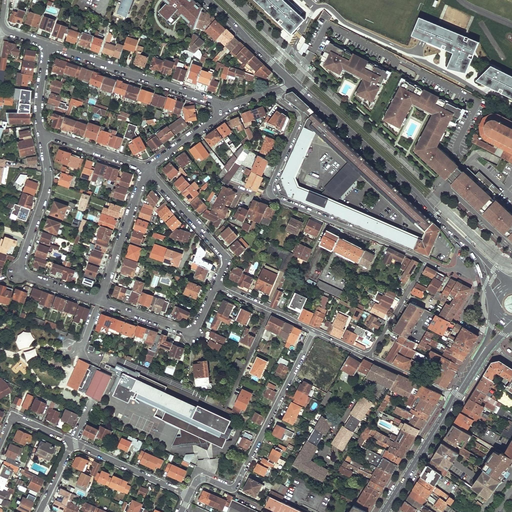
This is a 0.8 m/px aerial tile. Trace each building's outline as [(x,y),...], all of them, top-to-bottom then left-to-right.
[(17,0),(13,11),(18,13),(19,9),(22,1),(24,2),(24,0),(17,0)] [(120,0),(114,17),(125,21),(126,17),(128,18),(131,11),(129,10),(132,3),(134,3),(135,0),(120,0)] [(207,12),(193,0),(167,0),(173,6),(163,15),(174,24),(181,17),(198,31),(207,12)] [(306,22),(282,0),(253,0),(293,36),(306,22)] [(19,9),(18,13),(13,11),(10,21),(21,25),(25,14),(26,12),(19,9)] [(322,11),(320,17),(329,21),(332,15),(322,11)] [(38,27),(41,16),(30,12),(26,23),(38,27)] [(209,27),(215,19),(207,12),(203,22),(209,27)] [(51,31),(55,20),(44,17),(41,28),(51,31)] [(217,38),(226,29),(215,19),(209,27),(205,31),(215,40),(217,38)] [(480,44),(420,19),(412,37),(454,55),(448,70),(467,74),(480,44)] [(68,35),(70,30),(67,28),(67,27),(56,23),(52,35),(64,39),(65,34),(68,35)] [(225,46),(234,37),(226,29),(217,38),(225,46)] [(75,42),(79,43),(81,34),(76,32),(70,30),(68,35),(66,40),(74,43),(75,42)] [(96,38),(98,32),(96,31),(94,37),(91,49),(99,52),(103,41),(96,38)] [(134,52),(137,41),(130,39),(133,32),(129,31),(124,46),(123,48),(134,52)] [(123,48),(124,46),(117,44),(116,47),(108,45),(111,36),(110,36),(110,33),(108,33),(107,35),(105,43),(106,44),(103,53),(120,58),(123,48)] [(90,48),(94,38),(82,34),(79,44),(90,48)] [(232,50),(239,42),(234,37),(225,46),(214,58),(216,59),(227,48),(231,51),(232,50)] [(194,53),(203,43),(198,38),(190,47),(189,49),(194,53)] [(17,55),(19,48),(13,46),(13,44),(9,43),(9,41),(3,40),(1,57),(3,57),(3,56),(6,56),(7,52),(17,55)] [(237,55),(244,46),(239,42),(232,50),(237,55)] [(327,43),(323,50),(324,51),(322,55),(326,57),(324,60),(326,61),(324,65),(328,69),(328,68),(331,69),(330,71),(333,72),(332,73),(337,78),(342,69),(343,66),(349,68),(348,70),(352,72),(357,74),(356,76),(363,79),(359,89),(358,89),(356,95),(362,100),(364,101),(363,102),(369,107),(371,103),(370,102),(371,100),(372,100),(376,93),(375,93),(378,87),(379,87),(384,77),(386,78),(388,74),(385,72),(386,71),(382,69),(379,68),(379,69),(376,68),(376,67),(374,66),(374,64),(370,62),(369,63),(367,61),(353,54),(350,53),(350,52),(345,50),(345,51),(342,50),(342,51),(339,49),(340,48),(333,45),(333,44),(329,42),(328,44),(327,43)] [(144,67),(147,58),(141,55),(143,48),(137,46),(135,54),(137,55),(134,64),(144,67)] [(208,49),(209,48),(207,46),(200,54),(202,56),(208,49)] [(237,55),(236,55),(246,65),(254,56),(244,46),(237,55)] [(192,58),(194,53),(188,52),(182,49),(181,52),(187,54),(187,55),(192,58)] [(34,61),(35,51),(26,50),(25,55),(24,55),(23,59),(34,61)] [(253,73),(252,75),(254,75),(255,74),(264,65),(254,56),(246,65),(245,66),(248,69),(251,66),(253,68),(250,70),(253,73)] [(160,72),(163,62),(155,58),(155,57),(154,57),(150,69),(160,72)] [(175,70),(178,61),(175,60),(175,59),(173,58),(173,59),(174,60),(173,62),(165,60),(161,72),(166,74),(166,73),(169,74),(171,69),(175,70)] [(23,60),(22,60),(20,73),(21,73),(21,72),(32,74),(33,63),(23,61),(23,60)] [(65,68),(67,63),(56,60),(52,71),(63,75),(65,68)] [(181,67),(182,63),(178,61),(175,70),(172,77),(183,81),(186,71),(177,68),(178,66),(181,67)] [(224,66),(225,65),(217,62),(215,69),(218,70),(220,66),(224,67),(224,66)] [(79,73),(81,68),(67,63),(65,68),(66,69),(65,73),(73,76),(74,71),(79,73)] [(201,70),(202,67),(192,64),(186,82),(196,85),(197,81),(201,70)] [(267,80),(273,73),(264,65),(255,74),(254,75),(267,80)] [(236,74),(236,69),(230,67),(229,68),(224,66),(224,67),(220,77),(226,79),(228,74),(235,77),(236,74)] [(88,82),(92,72),(83,68),(79,79),(88,82)] [(511,78),(492,68),(476,84),(511,100),(511,78)] [(197,81),(209,85),(211,80),(214,70),(210,69),(209,73),(201,70),(197,81)] [(244,77),(245,72),(244,72),(241,71),(238,69),(236,69),(236,74),(242,76),(244,77)] [(100,87),(104,76),(94,72),(90,83),(100,87)] [(253,81),(254,75),(252,75),(245,72),(244,77),(244,78),(253,81)] [(31,80),(32,75),(18,73),(16,83),(26,85),(27,79),(31,80)] [(107,91),(110,79),(105,77),(101,89),(107,91)] [(113,91),(116,81),(110,79),(107,91),(112,93),(113,91)] [(401,80),(398,84),(400,85),(395,95),(396,96),(392,102),(388,109),(389,109),(388,111),(387,111),(383,120),(387,123),(387,122),(390,123),(389,125),(396,132),(401,123),(401,124),(404,119),(402,118),(404,116),(404,117),(411,103),(418,107),(419,105),(423,108),(428,110),(428,109),(434,111),(432,114),(429,121),(432,122),(431,124),(429,124),(425,132),(426,133),(425,135),(423,134),(420,138),(421,139),(420,141),(419,140),(415,148),(418,150),(417,152),(428,162),(429,162),(433,166),(432,166),(440,174),(441,174),(443,176),(446,180),(457,168),(458,167),(454,163),(453,163),(451,161),(451,160),(444,154),(442,152),(441,153),(439,151),(440,150),(434,143),(435,141),(438,142),(439,139),(440,139),(444,132),(443,131),(449,119),(455,122),(457,118),(458,119),(462,112),(460,111),(462,109),(457,106),(457,107),(450,104),(450,105),(447,104),(447,103),(444,102),(445,100),(441,98),(440,99),(437,97),(438,97),(424,89),(423,90),(421,89),(421,88),(416,86),(415,87),(413,85),(412,86),(409,85),(410,83),(408,82),(408,81),(404,79),(403,81),(401,80)] [(60,92),(63,84),(53,80),(50,89),(61,94),(61,93),(60,92)] [(124,97),(128,85),(122,83),(122,82),(117,80),(116,81),(113,91),(122,95),(121,101),(123,101),(124,97)] [(216,92),(219,83),(211,80),(209,85),(208,90),(216,92)] [(136,101),(140,89),(128,85),(124,97),(136,101)] [(28,113),(29,91),(12,87),(10,98),(12,98),(18,99),(17,113),(28,113)] [(58,106),(62,97),(52,93),(52,92),(46,89),(45,93),(50,95),(48,102),(58,106)] [(150,104),(153,93),(142,89),(138,100),(150,104)] [(299,108),(304,102),(292,91),(291,91),(284,92),(285,97),(299,108)] [(162,108),(166,97),(155,94),(152,104),(162,108)] [(81,107),(83,102),(77,100),(71,98),(69,103),(68,107),(66,110),(66,112),(65,114),(67,115),(69,109),(71,110),(72,104),(81,107)] [(174,111),(177,101),(168,98),(165,108),(172,110),(174,111)] [(183,108),(185,103),(177,101),(174,111),(177,112),(177,114),(176,116),(177,116),(180,115),(181,114),(183,108)] [(307,114),(311,109),(304,102),(299,108),(307,114)] [(104,116),(106,111),(104,110),(97,107),(95,106),(93,111),(90,120),(92,120),(94,112),(104,116)] [(195,111),(194,106),(184,107),(184,108),(183,108),(181,114),(182,114),(183,117),(185,117),(186,121),(190,120),(191,122),(192,121),(192,120),(196,119),(195,114),(193,114),(193,112),(195,111)] [(258,128),(260,126),(258,124),(262,119),(262,118),(265,117),(266,115),(263,107),(253,111),(253,113),(256,120),(255,120),(257,126),(258,128)] [(275,128),(284,132),(289,120),(289,119),(288,117),(278,109),(271,118),(268,115),(266,118),(269,121),(267,124),(265,128),(273,131),(275,128)] [(289,196),(414,249),(419,239),(333,202),(336,199),(336,198),(351,182),(353,181),(342,171),(341,172),(341,173),(326,189),(319,196),(298,187),(294,178),(314,131),(315,128),(427,232),(437,236),(440,229),(311,109),(307,114),(308,115),(304,122),(306,123),(304,127),(288,163),(283,173),(282,176),(281,178),(279,179),(281,183),(283,182),(289,196)] [(159,118),(162,112),(156,110),(153,119),(155,119),(159,118)] [(244,124),(254,120),(250,111),(241,115),(244,124)] [(28,123),(28,113),(17,113),(6,112),(7,123),(28,123)] [(60,129),(64,117),(53,113),(52,118),(54,119),(52,126),(60,129)] [(83,136),(87,125),(78,122),(80,115),(78,114),(76,122),(72,132),(83,136)] [(496,147),(511,154),(511,121),(496,114),(491,114),(482,118),(479,126),(480,134),(484,141),(496,147)] [(174,134),(188,125),(181,115),(180,115),(177,116),(180,119),(169,127),(172,131),(174,134)] [(72,132),(76,122),(66,118),(62,129),(66,131),(67,130),(72,132)] [(239,118),(226,123),(230,129),(236,127),(238,132),(244,129),(239,118)] [(96,140),(100,128),(89,123),(84,136),(96,140)] [(133,140),(138,138),(135,132),(137,128),(136,127),(128,123),(124,137),(132,140),(133,140)] [(237,159),(245,148),(242,144),(239,146),(240,148),(238,150),(227,136),(231,132),(225,123),(215,130),(222,139),(226,144),(230,149),(233,153),(234,155),(237,159)] [(31,138),(28,126),(19,127),(19,131),(18,131),(18,132),(17,132),(19,141),(31,138)] [(107,145),(112,130),(109,129),(108,133),(103,131),(104,128),(102,127),(96,143),(102,145),(103,144),(107,145)] [(175,135),(174,134),(172,131),(170,131),(167,127),(161,132),(160,130),(155,134),(161,141),(162,141),(163,143),(175,135)] [(119,149),(122,139),(119,138),(119,137),(118,136),(117,137),(114,136),(116,129),(114,128),(111,135),(112,135),(108,145),(119,149)] [(212,146),(222,139),(215,130),(205,137),(212,146)] [(468,141),(511,163),(511,154),(496,147),(495,149),(476,139),(478,136),(472,133),(468,141)] [(153,150),(162,144),(156,136),(148,142),(153,150)] [(135,155),(146,150),(139,137),(138,138),(133,140),(134,142),(130,144),(130,145),(135,155)] [(245,148),(249,141),(248,137),(241,143),(242,144),(245,148)] [(270,152),(273,144),(272,143),(273,139),(266,137),(260,152),(267,155),(269,152),(270,152)] [(34,153),(31,138),(19,141),(16,142),(19,156),(34,153)] [(224,168),(203,140),(190,149),(197,159),(200,157),(207,151),(208,151),(223,170),(219,175),(220,176),(222,180),(223,179),(228,172),(224,168)] [(240,165),(250,151),(245,148),(237,159),(235,162),(240,165)] [(68,164),(71,154),(60,149),(56,160),(68,164)] [(209,154),(207,151),(200,157),(202,160),(209,154)] [(182,168),(192,161),(185,152),(176,159),(182,168)] [(78,168),(82,158),(72,154),(69,165),(78,168)] [(235,162),(237,159),(234,155),(228,165),(227,164),(224,168),(228,172),(235,162)] [(263,173),(268,161),(258,156),(253,168),(263,173)] [(85,178),(91,180),(94,171),(95,169),(92,167),(93,163),(87,161),(81,178),(85,179),(85,178)] [(230,181),(241,165),(240,165),(235,162),(228,172),(223,179),(230,181)] [(104,175),(107,166),(98,163),(95,172),(94,171),(91,180),(96,181),(97,177),(96,176),(97,173),(104,175)] [(171,178),(178,172),(170,163),(162,169),(171,178)] [(115,181),(119,169),(113,167),(112,168),(108,166),(105,177),(115,181)] [(248,176),(249,176),(248,179),(245,187),(257,192),(260,184),(261,181),(263,177),(261,176),(251,171),(246,168),(243,174),(248,176)] [(261,176),(263,173),(253,168),(251,171),(261,176)] [(457,168),(446,180),(449,182),(451,184),(463,172),(460,170),(457,168)] [(467,168),(463,172),(451,184),(457,190),(458,189),(462,192),(461,193),(490,221),(492,220),(493,221),(492,223),(494,224),(495,223),(497,225),(496,226),(511,240),(511,215),(494,199),(501,192),(479,171),(475,175),(467,168)] [(128,187),(132,175),(123,172),(120,179),(117,178),(115,184),(126,188),(127,187),(128,187)] [(26,176),(27,175),(22,174),(17,182),(21,185),(26,176)] [(69,187),(73,177),(63,174),(59,184),(69,187)] [(33,195),(37,184),(27,180),(28,177),(26,176),(21,185),(25,187),(23,191),(33,195)] [(182,191),(190,185),(182,176),(175,183),(182,191)] [(200,192),(201,193),(214,181),(212,179),(202,188),(203,188),(200,191),(200,192)] [(197,191),(200,188),(194,181),(182,192),(189,200),(186,202),(188,203),(199,193),(197,191)] [(124,200),(127,190),(116,186),(115,188),(117,189),(116,189),(114,197),(124,200)] [(228,188),(223,186),(210,213),(223,219),(226,214),(225,214),(226,211),(227,212),(227,211),(229,208),(227,207),(224,206),(226,203),(229,205),(230,205),(237,193),(232,190),(231,190),(231,191),(228,190),(229,189),(228,188)] [(211,202),(216,191),(213,190),(208,200),(211,202)] [(155,207),(159,200),(151,191),(146,199),(143,203),(144,203),(143,207),(152,210),(155,212),(156,210),(158,209),(155,207)] [(32,204),(34,197),(22,193),(18,205),(29,209),(31,203),(32,204)] [(80,205),(80,206),(79,209),(85,212),(86,208),(91,196),(86,194),(84,193),(82,197),(80,205)] [(200,213),(207,207),(203,202),(204,202),(203,200),(202,201),(197,196),(190,203),(200,213)] [(253,219),(260,203),(253,200),(248,210),(242,207),(242,208),(239,206),(234,216),(237,218),(236,218),(243,222),(246,216),(253,219)] [(63,219),(67,207),(55,202),(51,211),(52,212),(51,215),(63,219)] [(25,221),(29,209),(18,205),(14,203),(12,207),(10,208),(11,210),(10,214),(16,216),(16,217),(25,221)] [(165,221),(173,214),(163,203),(158,209),(156,210),(165,221)] [(263,216),(267,206),(260,203),(253,219),(251,225),(248,232),(252,233),(257,221),(261,222),(263,216)] [(118,218),(121,207),(111,204),(109,209),(104,208),(103,212),(118,218)] [(271,220),(276,209),(268,206),(267,205),(267,206),(263,216),(271,220)] [(149,220),(152,210),(143,207),(142,207),(139,217),(149,220)] [(222,223),(224,220),(223,219),(210,213),(206,211),(201,214),(203,215),(203,216),(214,222),(213,224),(213,226),(216,227),(217,226),(220,222),(222,223)] [(173,230),(181,223),(174,215),(166,222),(173,230)] [(113,230),(117,220),(107,216),(103,226),(113,230)] [(269,225),(271,220),(263,216),(261,222),(269,225)] [(298,235),(303,223),(292,218),(286,229),(298,235)] [(57,235),(61,223),(49,219),(45,230),(57,235)] [(79,228),(81,222),(75,220),(74,219),(72,226),(79,228)] [(78,231),(80,231),(83,222),(86,223),(86,221),(82,219),(81,222),(79,228),(78,231)] [(145,232),(148,223),(138,220),(135,229),(145,232)] [(317,238),(322,226),(308,220),(303,232),(317,238)] [(248,232),(251,225),(244,222),(241,228),(248,232)] [(231,228),(235,225),(232,223),(229,226),(229,227),(221,234),(225,238),(224,239),(228,244),(238,236),(231,228)] [(109,242),(113,230),(103,226),(101,226),(97,238),(109,242)] [(187,242),(190,233),(180,229),(177,239),(187,242)] [(139,244),(143,234),(134,231),(131,241),(139,244)] [(322,245),(329,233),(325,231),(319,244),(322,245)] [(434,245),(437,236),(427,232),(423,240),(434,245)] [(50,244),(53,236),(44,233),(41,239),(42,239),(41,242),(42,242),(41,244),(59,250),(60,248),(50,244)] [(333,250),(339,238),(329,233),(322,245),(332,250),(333,250)] [(106,252),(109,242),(97,238),(94,236),(90,248),(95,250),(96,249),(106,252)] [(241,238),(230,247),(237,256),(248,247),(241,238)] [(336,252),(342,240),(339,238),(333,250),(336,252)] [(419,239),(414,249),(430,255),(434,245),(423,240),(419,239)] [(358,263),(365,251),(342,240),(336,252),(358,263)] [(293,255),(293,254),(271,243),(269,246),(267,251),(284,259),(290,261),(293,255)] [(306,261),(312,249),(299,243),(293,255),(306,261)] [(178,267),(182,254),(154,244),(150,257),(178,267)] [(48,252),(50,248),(40,245),(36,255),(46,259),(48,255),(50,256),(51,253),(48,252)] [(137,260),(141,249),(131,245),(127,256),(137,260)] [(210,270),(213,264),(202,260),(201,258),(205,252),(199,245),(198,248),(193,262),(209,269),(210,270)] [(402,261),(404,256),(389,249),(383,262),(387,264),(386,265),(388,266),(392,258),(393,257),(399,260),(402,261)] [(100,264),(104,254),(93,250),(90,260),(100,264)] [(374,256),(365,251),(358,263),(368,268),(374,256)] [(5,258),(12,260),(15,257),(0,252),(0,254),(5,256),(5,258)] [(46,266),(48,261),(37,257),(33,266),(39,268),(41,264),(46,266)] [(406,271),(411,261),(406,258),(404,261),(405,261),(401,268),(406,271)] [(137,268),(138,263),(126,259),(120,274),(133,278),(136,270),(138,271),(139,269),(137,268)] [(285,272),(290,261),(284,259),(279,269),(285,272)] [(208,273),(209,269),(193,262),(190,260),(189,264),(192,265),(191,267),(197,270),(194,276),(203,280),(204,275),(206,276),(207,276),(208,274),(208,273)] [(407,281),(418,262),(412,260),(411,261),(406,271),(402,278),(407,281)] [(63,273),(65,267),(48,261),(47,264),(50,265),(51,264),(53,265),(51,272),(51,273),(51,274),(55,275),(56,274),(56,275),(58,271),(63,273)] [(96,277),(100,265),(90,262),(88,267),(86,266),(85,269),(87,270),(86,273),(96,277)] [(243,271),(246,265),(245,264),(242,270),(236,267),(230,278),(238,282),(243,271)] [(268,295),(279,271),(265,265),(255,289),(268,295)] [(76,278),(78,272),(65,267),(63,273),(65,273),(63,278),(71,281),(73,277),(76,278)] [(433,279),(437,272),(427,267),(423,273),(433,279)] [(427,288),(427,289),(435,294),(441,285),(446,276),(437,272),(433,279),(427,288)] [(95,277),(84,273),(83,278),(84,278),(82,283),(93,287),(95,281),(93,281),(95,277)] [(249,288),(254,279),(244,274),(238,285),(243,287),(244,286),(249,288)] [(444,303),(457,282),(451,279),(442,294),(438,299),(439,300),(444,303)] [(141,294),(145,283),(137,280),(134,291),(133,291),(141,294)] [(339,298),(342,292),(319,280),(316,286),(339,298)] [(196,299),(201,287),(190,282),(185,293),(196,299)] [(447,304),(458,309),(470,289),(457,282),(444,303),(447,304)] [(427,289),(427,288),(417,283),(414,287),(424,292),(424,293),(427,289)] [(5,290),(6,287),(0,285),(0,301),(7,304),(11,292),(5,290)] [(30,287),(25,285),(23,286),(21,291),(15,289),(12,297),(12,298),(23,302),(26,293),(27,294),(30,287)] [(129,289),(127,288),(117,285),(113,295),(118,297),(118,298),(123,300),(125,293),(130,296),(132,291),(129,289)] [(438,299),(442,294),(439,292),(443,286),(441,285),(435,294),(433,297),(438,299)] [(38,300),(42,291),(30,287),(27,294),(27,296),(38,300)] [(421,298),(424,292),(414,287),(411,292),(421,298)] [(275,308),(282,292),(277,290),(270,304),(270,305),(275,308)] [(394,299),(396,294),(388,290),(386,295),(394,299)] [(137,304),(141,294),(133,291),(130,301),(137,304)] [(51,307),(55,296),(42,292),(38,303),(51,307)] [(149,306),(153,296),(143,292),(139,303),(149,306)] [(302,309),(307,299),(295,293),(289,307),(300,313),(302,309)] [(389,308),(394,299),(386,295),(384,294),(383,297),(378,295),(376,299),(381,302),(379,304),(389,308)] [(62,311),(66,300),(56,297),(50,313),(51,313),(53,308),(62,311)] [(155,309),(161,311),(166,313),(169,303),(163,300),(154,297),(150,309),(155,311),(155,309)] [(74,312),(77,304),(67,300),(64,309),(74,312)] [(228,317),(234,305),(224,300),(218,312),(228,317)] [(383,318),(388,309),(371,301),(369,305),(373,307),(370,312),(383,318)] [(424,310),(410,302),(393,331),(401,335),(407,338),(424,310)] [(451,320),(458,309),(447,304),(439,317),(450,322),(451,320)] [(85,319),(89,310),(79,306),(74,321),(79,322),(81,317),(85,319)] [(187,318),(190,313),(175,306),(171,315),(181,320),(183,316),(184,317),(187,318)] [(310,324),(315,327),(318,321),(322,322),(327,311),(317,306),(316,310),(310,324)] [(361,327),(362,325),(352,320),(353,319),(357,321),(362,310),(356,307),(355,309),(354,312),(350,321),(357,325),(361,327)] [(247,325),(253,313),(241,308),(239,314),(236,319),(247,325)] [(19,317),(20,315),(13,313),(13,312),(7,309),(6,314),(11,316),(14,317),(18,319),(19,317)] [(308,323),(313,313),(302,309),(300,313),(298,318),(308,323)] [(229,323),(232,319),(228,317),(218,312),(212,326),(217,329),(221,320),(229,323)] [(436,315),(431,313),(414,342),(418,344),(419,344),(421,340),(424,335),(427,331),(428,328),(436,315)] [(109,328),(113,317),(102,314),(97,329),(101,331),(103,326),(107,327),(106,331),(107,331),(106,333),(107,333),(108,331),(108,332),(110,328),(109,328)] [(382,325),(385,321),(377,318),(369,314),(363,324),(371,329),(373,326),(377,329),(380,324),(382,325)] [(453,330),(456,324),(451,320),(450,322),(439,317),(436,315),(428,328),(443,335),(441,338),(446,340),(447,338),(448,338),(449,335),(453,330)] [(295,327),(279,319),(272,316),(269,324),(268,323),(265,328),(266,328),(263,335),(264,336),(267,330),(268,329),(272,331),(288,339),(295,327)] [(44,326),(45,322),(33,317),(31,321),(44,326)] [(121,331),(124,322),(114,318),(111,327),(121,331)] [(342,327),(344,322),(335,318),(332,324),(330,324),(328,329),(326,332),(340,338),(344,330),(340,328),(341,326),(342,327)] [(55,330),(57,324),(46,321),(45,322),(44,326),(55,330)] [(133,336),(137,326),(126,322),(122,332),(133,336)] [(468,352),(478,337),(456,324),(453,330),(460,334),(457,339),(449,335),(448,338),(450,339),(449,342),(453,344),(468,352)] [(147,338),(150,330),(139,325),(136,335),(141,336),(140,338),(146,340),(147,338)] [(363,337),(366,330),(361,327),(357,325),(353,333),(357,335),(363,337)] [(250,349),(255,337),(251,335),(250,336),(247,335),(250,329),(246,327),(238,344),(250,349)] [(294,344),(301,330),(295,327),(288,339),(286,344),(287,345),(286,346),(289,347),(292,343),(294,344)] [(155,341),(158,332),(150,329),(150,330),(147,338),(155,341)] [(353,344),(357,335),(353,333),(347,330),(342,339),(353,344)] [(225,337),(221,335),(212,331),(210,336),(212,337),(211,338),(214,340),(218,342),(222,344),(224,345),(227,338),(225,337)] [(171,349),(173,343),(170,342),(171,340),(166,338),(167,335),(163,334),(159,343),(164,345),(164,346),(171,349)] [(417,346),(418,344),(414,342),(407,338),(401,335),(397,341),(415,350),(416,348),(417,346)] [(430,344),(433,339),(431,338),(424,335),(421,340),(427,342),(430,344)] [(386,350),(393,340),(386,336),(380,345),(386,350)] [(440,349),(442,344),(433,339),(430,344),(440,349)] [(443,357),(443,354),(430,348),(430,347),(425,344),(427,342),(421,340),(419,344),(426,348),(431,350),(439,355),(443,357)] [(217,353),(222,344),(218,342),(217,343),(214,341),(211,346),(217,353)] [(385,360),(405,369),(416,351),(415,350),(397,341),(385,360)] [(268,353),(271,346),(266,343),(263,351),(268,353)] [(181,358),(184,348),(183,347),(183,346),(178,344),(178,346),(174,344),(170,354),(181,358)] [(466,356),(468,352),(453,344),(451,349),(466,356)] [(153,356),(156,348),(150,346),(147,354),(153,356)] [(463,361),(466,356),(451,349),(446,346),(444,351),(445,351),(452,355),(463,361)] [(327,358),(332,349),(327,347),(323,355),(327,358)] [(332,360),(336,352),(332,349),(327,358),(324,365),(326,366),(329,362),(331,362),(332,360)] [(436,361),(439,355),(431,350),(427,357),(433,360),(436,361)] [(449,360),(452,355),(445,351),(443,354),(443,357),(449,360)] [(427,357),(426,356),(419,352),(418,354),(432,362),(433,360),(427,357)] [(460,366),(463,361),(452,355),(449,360),(460,366)] [(357,369),(361,363),(349,356),(342,367),(354,374),(357,369)] [(261,377),(268,361),(258,357),(251,372),(261,377)] [(456,372),(460,366),(449,360),(443,357),(439,363),(456,372)] [(241,368),(244,361),(237,358),(234,364),(241,368)] [(287,365),(288,361),(283,358),(277,370),(285,374),(289,367),(287,365)] [(89,395),(100,401),(112,376),(100,370),(98,369),(98,370),(94,368),(95,366),(80,359),(67,385),(89,395)] [(367,374),(374,364),(369,362),(364,359),(361,363),(357,369),(367,374)] [(445,388),(456,372),(439,363),(436,361),(433,360),(432,362),(432,364),(436,366),(436,367),(439,368),(431,382),(445,388)] [(209,382),(207,361),(194,362),(194,364),(193,364),(195,383),(201,383),(209,382)] [(500,374),(505,365),(501,363),(499,361),(492,363),(488,369),(484,375),(492,380),(497,372),(500,374)] [(181,445),(224,441),(226,438),(221,435),(223,432),(225,433),(231,420),(199,405),(198,407),(165,392),(167,387),(118,364),(116,366),(118,367),(118,369),(116,368),(112,367),(111,369),(116,372),(117,376),(118,376),(111,391),(115,393),(130,400),(132,397),(137,399),(138,396),(159,406),(161,407),(156,416),(180,427),(180,436),(181,445)] [(392,386),(397,375),(395,374),(375,364),(374,364),(367,374),(392,386)] [(510,381),(511,378),(511,369),(510,368),(505,365),(500,374),(504,377),(501,380),(504,382),(506,378),(510,381)] [(332,382),(334,377),(321,371),(318,376),(327,380),(332,382)] [(390,388),(392,386),(367,374),(365,377),(390,388)] [(390,390),(387,393),(395,397),(398,393),(408,398),(405,403),(413,407),(414,404),(417,398),(418,397),(436,405),(438,400),(442,395),(440,394),(418,384),(401,376),(398,374),(397,375),(392,386),(390,388),(390,390)] [(497,384),(492,380),(484,375),(480,382),(476,389),(486,395),(494,400),(497,396),(494,394),(497,387),(496,386),(497,384)] [(1,378),(2,377),(0,376),(0,389),(4,396),(9,393),(6,388),(9,387),(6,383),(4,383),(1,378)] [(327,380),(318,376),(316,380),(317,381),(315,383),(310,380),(308,383),(312,385),(320,389),(321,386),(322,387),(323,384),(325,385),(327,380)] [(298,390),(308,395),(312,385),(308,383),(305,381),(303,384),(302,387),(300,386),(298,390)] [(274,390),(275,385),(271,383),(264,395),(273,400),(277,392),(274,390)] [(480,404),(486,395),(476,389),(473,393),(470,398),(480,404)] [(30,400),(33,393),(28,390),(25,397),(30,400)] [(308,395),(298,390),(295,395),(297,396),(296,399),(294,401),(302,405),(308,395)] [(245,409),(252,395),(242,391),(232,412),(240,415),(243,408),(245,409)] [(325,405),(332,393),(328,391),(321,402),(325,405)] [(511,396),(503,391),(500,397),(511,403),(511,396)] [(130,400),(115,393),(113,395),(129,403),(130,400)] [(352,415),(364,396),(362,395),(350,414),(352,415)] [(370,397),(369,399),(366,397),(364,396),(352,415),(345,427),(333,445),(343,451),(374,400),(370,397)] [(42,414),(46,404),(37,399),(38,398),(36,397),(31,409),(42,414)] [(432,410),(436,405),(418,397),(417,398),(420,400),(417,406),(414,404),(413,407),(415,408),(429,415),(432,410)] [(482,412),(485,407),(480,404),(470,398),(467,403),(464,407),(486,419),(490,422),(492,420),(487,417),(488,416),(482,412)] [(382,411),(389,401),(388,401),(384,399),(379,406),(378,408),(377,408),(379,410),(382,411)] [(56,408),(58,403),(56,402),(52,400),(46,413),(49,414),(47,419),(55,423),(55,422),(57,417),(59,412),(51,409),(52,407),(56,408)] [(496,413),(500,408),(488,401),(485,407),(496,413)] [(290,406),(288,410),(297,415),(302,407),(293,402),(291,406),(290,406)] [(423,425),(426,420),(412,413),(393,403),(391,407),(396,409),(394,412),(396,412),(397,412),(408,417),(408,415),(412,416),(408,424),(420,430),(423,425)] [(502,417),(507,408),(502,404),(500,408),(496,413),(502,417)] [(485,422),(486,419),(464,407),(463,410),(461,412),(473,419),(477,421),(479,418),(485,422)] [(260,414),(262,411),(257,408),(252,420),(260,424),(264,416),(260,414)] [(427,418),(429,415),(415,408),(412,413),(426,420),(427,418)] [(74,419),(76,415),(65,410),(61,418),(60,418),(60,419),(58,423),(57,425),(62,428),(66,421),(72,423),(70,427),(74,429),(77,421),(74,419)] [(284,418),(293,423),(297,415),(288,410),(286,413),(287,414),(284,418)] [(466,430),(473,419),(461,412),(458,418),(455,423),(466,430)] [(331,421),(323,416),(301,453),(305,455),(310,458),(317,446),(324,434),(331,421)] [(331,421),(324,434),(326,435),(333,422),(331,421)] [(418,433),(420,430),(408,424),(405,422),(405,424),(401,422),(400,424),(394,421),(393,424),(400,427),(416,436),(418,433)] [(463,447),(471,433),(466,430),(455,423),(450,430),(446,436),(463,447)] [(510,439),(511,435),(511,424),(508,432),(506,430),(504,429),(501,435),(510,439)] [(96,436),(99,430),(87,425),(83,433),(91,436),(91,438),(94,440),(96,436)] [(292,438),(294,433),(277,425),(275,429),(290,437),(292,438)] [(370,434),(372,428),(370,427),(367,425),(360,436),(366,438),(370,441),(373,436),(370,434)] [(113,433),(113,431),(106,428),(105,428),(101,426),(99,430),(96,436),(105,440),(107,436),(110,437),(112,432),(113,433)] [(333,445),(345,427),(343,426),(332,444),(333,445)] [(413,441),(416,436),(400,427),(396,433),(398,435),(395,440),(409,447),(413,441)] [(29,443),(32,436),(18,429),(13,439),(24,445),(26,441),(29,443)] [(288,441),(290,437),(275,429),(273,434),(288,441)] [(406,452),(409,447),(395,440),(394,442),(389,439),(390,437),(389,437),(378,431),(373,439),(377,441),(377,442),(386,446),(388,444),(391,445),(389,450),(403,457),(406,452)] [(250,440),(252,437),(245,433),(239,444),(248,448),(252,441),(250,440)] [(124,449),(130,436),(125,434),(119,446),(124,449)] [(138,452),(143,442),(130,436),(124,449),(128,451),(132,443),(136,446),(134,450),(138,452)] [(172,446),(181,445),(180,436),(176,437),(172,446)] [(361,445),(366,438),(360,436),(357,441),(356,443),(359,444),(361,445)] [(476,465),(477,464),(468,458),(470,456),(470,454),(468,453),(462,448),(463,447),(446,436),(444,440),(442,443),(459,454),(476,465)] [(50,446),(50,445),(46,442),(45,444),(41,441),(39,444),(38,443),(38,445),(39,445),(38,447),(35,446),(29,457),(34,460),(35,459),(36,459),(37,459),(39,459),(42,461),(43,457),(48,460),(51,455),(52,456),(55,450),(53,449),(54,448),(50,446)] [(437,451),(432,460),(445,469),(447,471),(459,454),(442,443),(437,451)] [(20,452),(21,449),(10,444),(5,455),(14,459),(17,451),(20,452)] [(280,457),(282,452),(283,450),(285,450),(286,448),(280,444),(279,447),(278,447),(277,447),(276,447),(276,449),(274,448),(272,453),(280,457)] [(319,447),(317,446),(310,458),(312,460),(319,447)] [(384,448),(383,447),(379,455),(383,457),(387,449),(384,448)] [(396,469),(398,464),(383,457),(379,455),(367,449),(362,458),(372,463),(393,473),(396,469)] [(400,461),(403,457),(389,450),(387,449),(383,457),(398,464),(400,461)] [(501,481),(511,466),(511,458),(508,456),(497,449),(487,463),(483,469),(486,471),(501,481)] [(144,463),(148,465),(153,456),(146,453),(142,451),(139,458),(143,460),(145,461),(144,463)] [(277,462),(280,457),(272,453),(269,458),(271,458),(269,461),(264,458),(262,462),(269,465),(274,467),(276,461),(277,462)] [(305,455),(301,453),(293,465),(298,467),(303,458),(305,455)] [(370,470),(370,469),(351,459),(353,456),(349,454),(345,460),(359,467),(360,468),(371,473),(372,471),(370,470)] [(97,472),(101,464),(95,462),(93,464),(95,465),(92,471),(89,470),(90,467),(87,466),(89,461),(80,456),(77,457),(73,465),(85,471),(93,475),(96,477),(97,472)] [(153,456),(148,465),(153,467),(154,465),(156,466),(161,468),(164,461),(160,459),(153,456)] [(310,462),(303,458),(298,467),(322,482),(328,473),(310,462)] [(358,469),(359,467),(345,460),(342,465),(350,469),(352,467),(357,469),(357,468),(358,469)] [(441,474),(445,469),(432,460),(430,462),(428,465),(441,474)] [(470,481),(475,473),(455,460),(450,468),(470,481)] [(11,468),(13,465),(5,461),(1,470),(0,470),(0,474),(9,479),(13,469),(11,468)] [(236,473),(239,466),(231,461),(227,469),(236,473)] [(311,461),(310,462),(328,473),(329,472),(311,461)] [(268,468),(269,465),(262,462),(261,465),(261,466),(260,468),(258,467),(256,471),(265,475),(268,468)] [(390,478),(393,473),(372,463),(372,464),(373,465),(372,467),(376,470),(373,474),(387,482),(390,478)] [(173,466),(169,464),(166,471),(170,473),(172,474),(171,476),(180,480),(181,478),(184,479),(187,472),(173,465),(173,466)] [(355,473),(355,472),(350,469),(342,465),(339,471),(349,476),(352,472),(355,473)] [(436,483),(441,474),(428,465),(427,467),(422,475),(421,477),(436,488),(439,490),(454,500),(458,494),(456,492),(455,493),(454,492),(453,494),(448,491),(448,492),(436,483)] [(386,484),(387,482),(373,474),(371,473),(360,468),(358,471),(367,476),(368,476),(372,478),(371,480),(384,487),(386,484)] [(89,483),(93,475),(85,471),(84,473),(83,472),(77,486),(86,491),(90,484),(89,483)] [(486,471),(473,489),(485,498),(487,499),(488,500),(501,481),(486,471)] [(104,475),(97,472),(96,477),(95,479),(106,484),(110,475),(105,473),(104,475)] [(38,491),(43,480),(34,476),(33,476),(32,476),(32,477),(33,478),(29,486),(38,491)] [(433,493),(436,488),(421,477),(419,479),(418,482),(431,491),(433,493)] [(259,491),(263,484),(250,478),(244,491),(252,495),(252,494),(257,496),(259,491)] [(126,481),(122,480),(117,490),(128,494),(131,487),(127,485),(124,484),(126,481)] [(383,489),(384,487),(371,480),(368,485),(381,492),(383,489)] [(426,499),(431,491),(418,482),(415,486),(413,489),(426,499)] [(286,494),(288,488),(282,485),(279,491),(286,494)] [(375,502),(381,492),(368,485),(357,503),(354,501),(342,495),(340,498),(354,504),(369,511),(375,502)] [(72,493),(72,492),(62,488),(59,493),(66,496),(63,500),(62,500),(60,502),(56,500),(54,505),(64,510),(68,502),(72,493)] [(424,501),(426,499),(413,489),(411,492),(409,495),(422,504),(425,506),(427,503),(424,501)] [(450,505),(454,500),(439,490),(437,493),(446,500),(445,501),(448,503),(450,505)] [(234,496),(230,494),(227,501),(204,491),(200,500),(223,511),(225,506),(229,508),(229,507),(230,505),(233,499),(234,496)] [(282,501),(284,496),(275,492),(272,491),(269,495),(282,501)] [(77,495),(72,493),(68,502),(69,502),(65,511),(80,511),(81,511),(78,510),(81,504),(76,502),(76,500),(75,500),(77,495)] [(278,511),(280,511),(285,502),(282,501),(269,495),(264,505),(267,506),(278,511)] [(419,510),(422,504),(409,495),(408,498),(406,501),(419,510)] [(26,511),(28,511),(33,502),(23,497),(18,508),(26,511)] [(455,511),(446,505),(448,503),(445,501),(440,497),(434,505),(444,511),(455,511)] [(243,511),(260,511),(233,499),(230,505),(243,511)] [(135,510),(138,502),(133,500),(133,501),(132,501),(131,501),(131,502),(130,502),(130,503),(130,504),(129,504),(125,502),(123,505),(135,510)] [(417,511),(419,510),(406,501),(403,506),(401,509),(403,511),(417,511)] [(88,504),(84,502),(81,509),(85,511),(87,511),(93,511),(95,507),(96,507),(88,504)] [(141,507),(143,504),(138,502),(135,510),(138,511),(147,511),(144,510),(145,509),(141,507)] [(299,511),(301,510),(285,502),(280,511),(299,511)] [(444,511),(434,505),(432,503),(431,505),(440,511),(444,511)]
